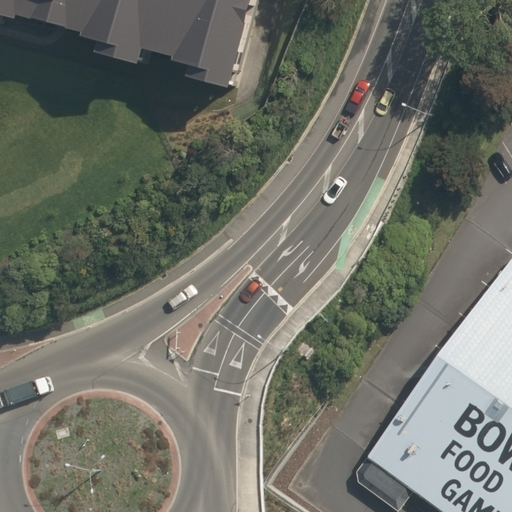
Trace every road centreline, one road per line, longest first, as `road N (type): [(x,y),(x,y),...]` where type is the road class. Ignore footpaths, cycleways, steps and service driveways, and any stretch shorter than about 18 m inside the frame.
road 1 (secondary): [(428,0),(373,142),(341,194),(250,302),(196,427)]
road 2 (secondary): [(94,362),(217,271),(285,200),(352,103),(395,0)]
road 3 (secondary): [(94,362),(155,378),(196,427)]
